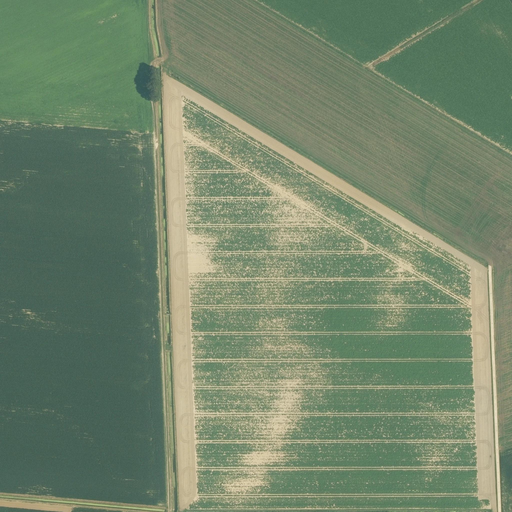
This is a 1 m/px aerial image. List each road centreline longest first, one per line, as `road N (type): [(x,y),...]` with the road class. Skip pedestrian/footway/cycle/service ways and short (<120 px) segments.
road 1 (track): [(160,60),(152,68),(169,511)]
road 2 (track): [(489,266),(499,511)]
road 3 (track): [(479,0),(368,67)]
